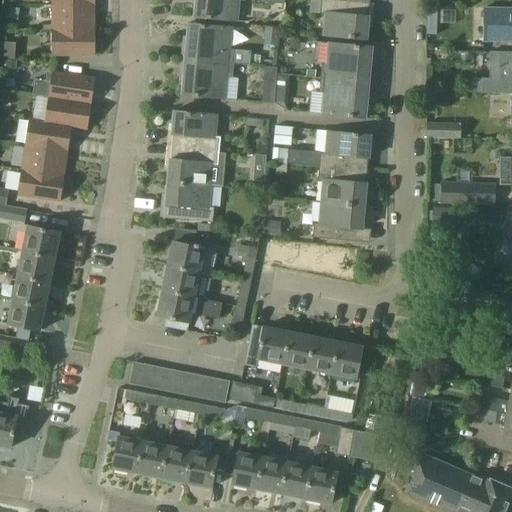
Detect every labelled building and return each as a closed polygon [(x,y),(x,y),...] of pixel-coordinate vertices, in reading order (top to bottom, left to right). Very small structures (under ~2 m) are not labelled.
[(195,0),(194,17),(236,21),(237,0),(241,0),(244,0),(195,0)] [(368,6),(321,1),(320,14),(326,15),(324,36),(365,40),(368,6)] [(51,5),(51,30),(95,30),(95,5),(51,5)] [(484,41),(511,41),(511,10),(485,10),(484,41)] [(436,35),(436,11),(426,11),(426,35),(436,35)] [(185,61),(233,65),(233,64),(249,66),(250,51),(234,50),(228,49),(230,28),(189,24),(185,61)] [(51,30),(51,56),(95,56),(95,30),(51,30)] [(316,43),(316,62),(325,62),(326,43),(316,43)] [(320,80),(367,84),(371,47),(329,43),(327,65),(321,64),(320,80)] [(511,97),(511,96),(511,53),(493,53),(492,63),(503,63),(504,81),(493,81),(493,79),(481,79),(481,96),(511,97)] [(224,99),(236,100),(237,78),(232,78),(233,65),(185,61),(182,95),(224,99)] [(48,98),(91,104),(95,79),(52,73),(48,98)] [(323,114),(364,118),(367,84),(320,80),(318,93),(325,93),(323,114)] [(267,88),(266,102),(274,103),(275,89),(267,88)] [(71,127),(87,129),(91,104),(48,98),(44,122),(44,123),(71,127)] [(175,112),(171,150),(218,154),(220,138),(214,137),(216,115),(175,112)] [(68,151),(71,127),(44,123),(44,122),(28,120),(25,145),(68,151)] [(425,139),(460,140),(460,126),(425,125),(425,139)] [(314,168),(366,172),(370,135),(328,132),(326,153),(288,149),(287,164),(314,166),(314,168)] [(21,170),(64,176),(68,151),(25,145),(21,170)] [(171,150),(168,187),(209,190),(209,189),(221,190),(223,170),(217,170),(218,154),(171,150)] [(499,157),(499,185),(511,185),(510,191),(511,190),(511,155),(511,158),(499,157)] [(322,202),(363,205),(366,172),(314,168),(314,170),(318,171),(317,181),(323,181),(322,202)] [(17,195),(60,201),(64,176),(21,170),(17,195)] [(441,183),(440,205),(495,207),(496,185),(441,183)] [(166,217),(212,221),(213,208),(208,208),(209,190),(168,187),(166,217)] [(312,238),(350,241),(351,228),(361,229),(363,205),(322,202),(320,223),(313,223),(312,238)] [(0,220),(24,224),(27,210),(0,205),(0,220)] [(22,254),(54,261),(59,232),(27,226),(22,254)] [(172,241),(166,270),(198,277),(199,274),(212,277),(217,250),(172,241)] [(248,246),(240,286),(249,288),(258,249),(257,248),(248,246)] [(16,279),(49,286),(54,261),(22,254),(16,279)] [(198,277),(166,270),(161,295),(193,302),(194,298),(198,277)] [(12,300),(45,306),(49,286),(16,279),(12,300)] [(240,286),(235,311),(244,313),(249,288),(240,286)] [(193,302),(161,295),(157,316),(189,323),(190,314),(218,320),(222,304),(194,298),(193,302)] [(7,325),(39,331),(45,306),(12,300),(7,325)] [(231,332),(239,334),(244,313),(235,311),(231,332)] [(281,364),(288,332),(263,327),(259,348),(248,346),(243,366),(256,369),(258,359),(281,364)] [(281,364),(306,369),(313,337),(288,332),(281,364)] [(427,353),(451,357),(453,338),(430,336),(427,353)] [(306,369),(331,374),(337,342),(313,337),(306,369)] [(3,352),(28,357),(30,347),(5,342),(3,352)] [(331,374),(356,379),(362,347),(337,342),(331,374)] [(129,384),(140,386),(144,365),(133,362),(129,384)] [(140,386),(150,388),(155,367),(144,365),(140,386)] [(150,388),(161,390),(165,369),(155,367),(150,388)] [(161,390),(171,392),(176,371),(165,369),(161,390)] [(171,392),(182,395),(186,373),(176,371),(171,392)] [(182,395),(192,397),(197,375),(186,373),(182,395)] [(408,416),(427,420),(436,377),(417,373),(408,416)] [(192,397),(203,399),(207,377),(197,375),(192,397)] [(484,387),(502,390),(504,378),(486,375),(484,387)] [(203,399),(213,401),(218,379),(207,377),(203,399)] [(213,401),(225,403),(229,381),(218,379),(213,401)] [(125,400),(150,405),(152,395),(127,390),(125,400)] [(0,446),(10,449),(15,423),(24,425),(28,410),(18,408),(20,397),(9,395),(7,403),(0,401),(0,446)] [(150,405),(175,410),(177,400),(152,395),(150,405)] [(257,406),(272,409),(274,400),(258,396),(257,406)] [(499,412),(501,402),(482,399),(480,409),(499,412)] [(175,410),(199,414),(201,405),(177,400),(175,410)] [(272,409),(297,414),(299,404),(274,400),(272,409)] [(297,414),(322,419),(324,409),(299,404),(297,414)] [(199,414),(224,419),(226,410),(201,405),(199,414)] [(270,424),(272,413),(248,409),(246,418),(270,424)] [(322,419),(347,424),(349,414),(324,409),(322,419)] [(511,436),(511,414),(507,413),(499,412),(480,409),(478,420),(495,423),(494,424),(505,426),(503,435),(511,436)] [(294,429),(296,418),(272,413),(270,424),(294,429)] [(318,433),(320,423),(296,418),(294,429),(292,438),(309,441),(311,432),(318,433)] [(335,456),(348,458),(354,432),(340,429),(340,427),(320,423),(318,433),(319,434),(317,444),(336,448),(335,456)] [(111,469),(137,474),(143,442),(118,437),(111,469)] [(137,474),(161,479),(167,447),(143,442),(137,474)] [(161,479),(185,483),(192,451),(167,447),(161,479)] [(185,483),(211,488),(217,456),(192,451),(185,483)] [(231,484),(257,490),(263,457),(238,452),(231,484)] [(505,511),(511,496),(511,488),(485,477),(483,480),(422,454),(405,492),(452,511),(505,511)] [(257,490),(281,494),(287,462),(263,457),(257,490)] [(281,494),(304,499),(311,467),(287,462),(281,494)] [(304,499),(331,504),(337,472),(311,467),(304,499)]
